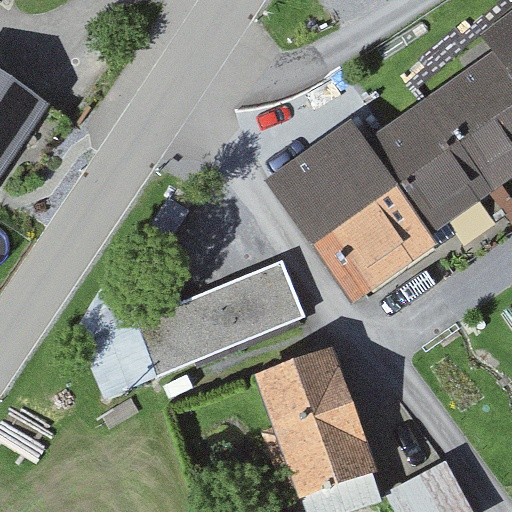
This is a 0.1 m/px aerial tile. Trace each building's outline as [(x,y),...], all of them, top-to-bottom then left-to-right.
[(511,18),(488,35),(506,60),(371,155),(356,133),(283,185),(367,304),(511,201),(511,18)] [(445,88),(494,61),(482,38),(432,65),(445,88)] [(0,174),(47,107),(0,74),(0,174)] [(114,400),(308,322),(285,265),(91,342),(114,400)] [(380,479),(337,362),(263,389),(306,507),(380,479)] [(464,511),(442,476),(390,508),(392,511),(464,511)]
